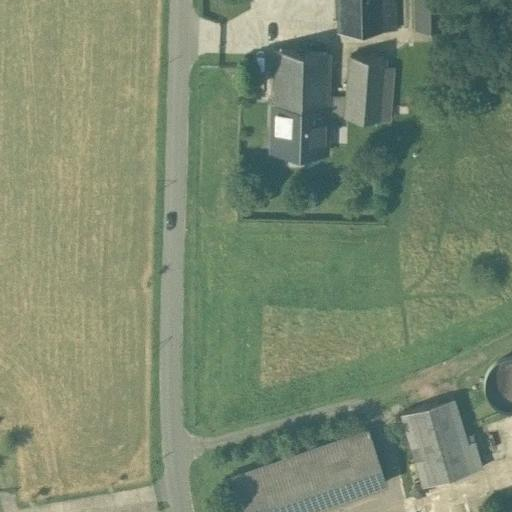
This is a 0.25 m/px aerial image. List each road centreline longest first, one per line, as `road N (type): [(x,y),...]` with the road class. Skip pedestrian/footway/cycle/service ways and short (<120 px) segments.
road 1 (residential): [(180,511),(166,406),(179,0)]
road 2 (track): [(348,404),(511,335)]
